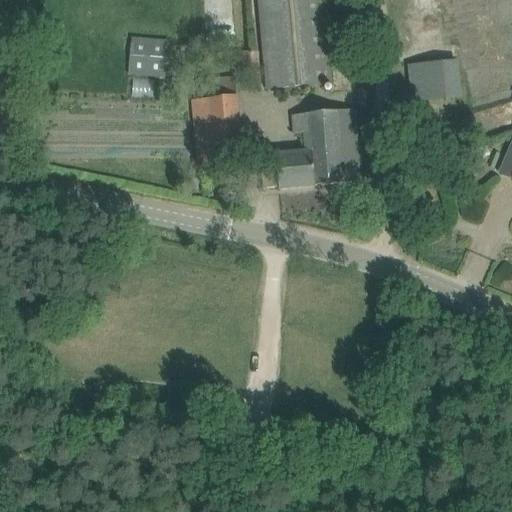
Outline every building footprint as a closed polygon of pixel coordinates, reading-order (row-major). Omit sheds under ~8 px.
[(258,0),(267,90),(311,86),(331,84),(323,0),(258,0)] [(128,75),(163,79),(167,42),(132,38),(128,75)] [(229,71),(237,72),(259,73),(260,53),(229,52),(229,71)] [(462,100),(459,62),(408,66),(411,105),(462,100)] [(198,166),(223,163),(242,162),(235,78),(200,81),(202,101),(193,102),(198,166)] [(260,156),(261,170),(263,190),(279,188),(280,190),(361,182),(355,111),(292,117),(294,134),(311,133),(312,150),(260,156)] [(511,178),(511,146),(500,174),(511,178)]
